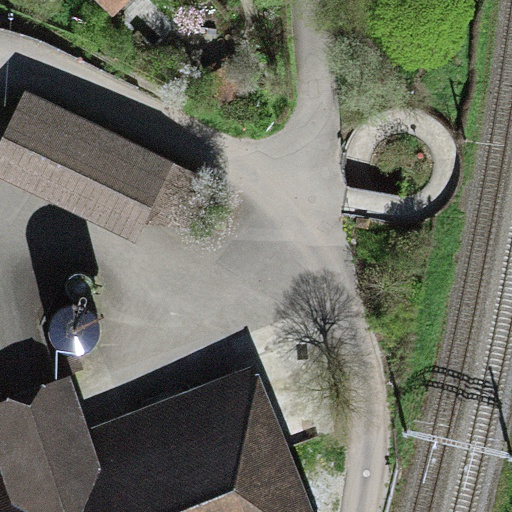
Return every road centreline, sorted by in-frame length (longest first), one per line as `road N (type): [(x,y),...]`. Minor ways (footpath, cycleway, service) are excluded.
road 1 (residential): [(361,511),(364,385),(318,171)]
road 2 (residential): [(0,61),(70,79),(246,165),(318,171)]
